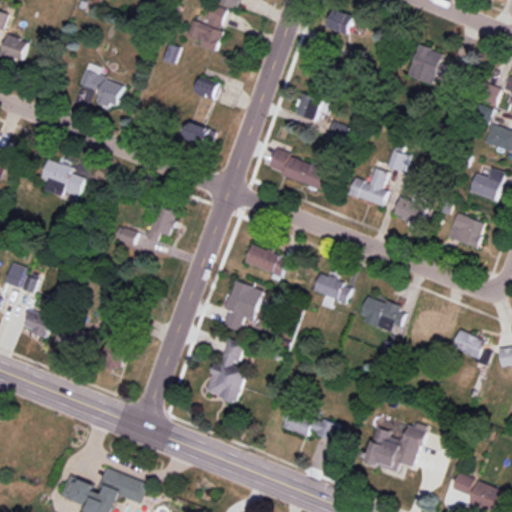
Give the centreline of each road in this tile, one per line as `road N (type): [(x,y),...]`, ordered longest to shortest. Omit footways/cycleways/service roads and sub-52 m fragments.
road 1 (residential): [(0,97),(458,283),(496,286)]
road 2 (residential): [(139,425),(296,0)]
road 3 (tertiary): [(0,369),(355,511)]
